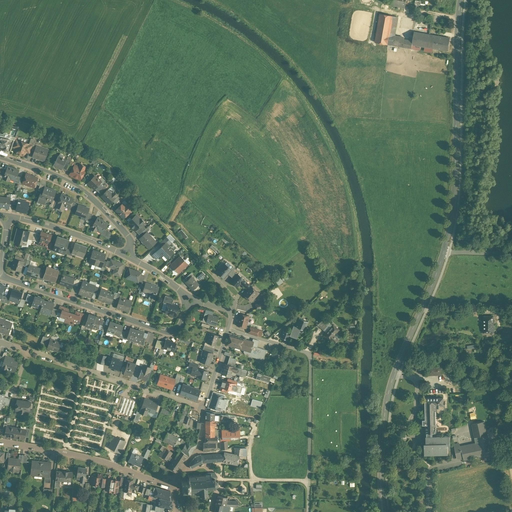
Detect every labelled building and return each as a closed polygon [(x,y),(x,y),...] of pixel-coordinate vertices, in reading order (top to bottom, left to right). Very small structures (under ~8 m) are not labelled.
[(393,16),(380,14),(375,42),(388,44),(393,16)] [(404,37),(395,36),(398,17),(393,16),(388,44),(403,47),(404,39),(404,37)] [(413,40),(412,45),(432,48),(434,35),(414,32),(413,40)] [(450,38),(434,35),(432,48),(448,51),(450,38)] [(412,45),(413,40),(404,39),(403,47),(412,48),(412,45)] [(4,133),(3,134),(0,133),(0,146),(4,148),(3,150),(8,151),(9,145),(10,139),(11,137),(10,136),(8,135),(7,134),(6,133),(5,132),(4,133)] [(29,144),(18,140),(18,141),(16,148),(15,150),(16,152),(17,154),(19,155),(21,155),(23,155),(25,154),(26,152),(29,145),(29,144)] [(37,146),(36,145),(35,148),(32,157),(44,161),(48,150),(37,146)] [(62,159),(58,157),(53,165),(61,169),(62,168),(65,162),(66,161),(63,159),(64,159),(62,158),(62,159)] [(69,164),(66,170),(71,172),(74,166),(72,165),(73,163),(70,162),(69,164)] [(71,172),(70,175),(74,177),(79,180),(84,171),(85,168),(80,165),(79,168),(75,166),(74,166),(71,172)] [(18,171),(8,167),(6,172),(4,179),(9,181),(10,178),(15,180),(17,176),(18,171)] [(24,179),(23,183),(23,184),(34,187),(35,184),(36,181),(37,178),(26,174),(24,179)] [(94,176),(88,183),(95,189),(100,184),(103,187),(104,185),(106,183),(103,181),(104,180),(101,178),(99,180),(98,179),(94,176)] [(45,186),(40,184),(40,186),(38,191),(41,192),(41,191),(44,193),(46,188),(45,187),(45,186)] [(103,187),(98,192),(100,194),(106,188),(104,185),(103,187)] [(111,187),(102,196),(109,203),(112,200),(112,201),(118,195),(114,191),(114,190),(114,189),(112,187),(111,187)] [(56,191),(46,188),(44,193),(41,191),(41,192),(37,202),(45,204),(46,199),(52,201),(56,191)] [(56,207),(56,208),(61,210),(63,206),(70,208),(73,201),(73,200),(61,195),(58,202),(56,207)] [(7,198),(0,197),(0,206),(5,208),(9,209),(10,200),(11,198),(10,198),(7,198)] [(19,201),(18,201),(17,205),(16,210),(26,212),(28,203),(24,202),(19,201)] [(122,203),(116,210),(123,218),(130,212),(130,211),(133,208),(129,204),(126,207),(122,203)] [(89,209),(78,205),(75,214),(86,218),(87,213),(89,209)] [(132,220),(129,223),(131,225),(131,226),(133,228),(135,231),(144,223),(143,222),(144,222),(142,219),(141,220),(136,215),(131,219),(132,220)] [(107,224),(97,218),(95,223),(94,223),(91,229),(96,232),(97,230),(101,232),(100,234),(109,240),(112,233),(104,228),(107,224)] [(144,223),(135,231),(139,235),(142,232),(146,229),(144,226),(145,225),(144,223)] [(181,229),(177,232),(183,240),(188,236),(181,229)] [(28,233),(17,230),(15,241),(23,243),(23,244),(24,244),(25,244),(27,238),(28,233)] [(35,233),(28,231),(28,233),(27,238),(33,240),(35,233)] [(51,235),(41,232),(40,235),(38,241),(39,241),(38,242),(39,242),(38,244),(46,247),(47,245),(48,245),(49,242),(51,235)] [(147,232),(144,234),(139,239),(149,249),(156,242),(147,232)] [(68,240),(58,237),(58,236),(57,236),(55,244),(53,250),(64,253),(66,248),(69,240),(68,240)] [(166,237),(158,244),(160,247),(165,243),(169,240),(166,237)] [(160,247),(155,252),(159,256),(161,258),(164,254),(168,258),(174,252),(168,246),(169,246),(172,243),(170,241),(166,244),(165,243),(160,247)] [(178,249),(172,243),(169,246),(175,252),(178,249)] [(86,248),(75,244),(74,250),(72,253),(73,253),(83,256),(86,248)] [(217,253),(220,250),(212,244),(209,247),(217,253)] [(99,254),(92,251),(90,257),(88,263),(95,265),(99,254)] [(99,254),(95,265),(102,267),(104,261),(106,256),(99,254)] [(171,264),(170,265),(174,269),(184,260),(180,255),(171,264)] [(23,261),(14,259),(11,268),(20,271),(22,265),(23,262),(23,261)] [(124,264),(111,260),(110,262),(108,267),(114,269),(113,274),(120,276),(124,264)] [(184,260),(174,269),(178,273),(188,264),(184,260)] [(29,265),(28,267),(26,275),(37,278),(40,268),(29,265)] [(225,265),(223,268),(222,267),(220,267),(219,268),(219,270),(218,272),(224,277),(227,274),(231,270),(230,269),(225,265)] [(46,270),(43,278),(49,280),(53,269),(47,267),(46,270)] [(236,269),(233,267),(230,269),(231,270),(227,274),(230,276),(236,269)] [(46,270),(40,268),(37,278),(43,280),(43,278),(46,270)] [(58,271),(53,269),(49,280),(55,282),(58,271)] [(129,269),(126,278),(138,282),(138,281),(140,275),(141,273),(129,269)] [(236,269),(230,276),(233,279),(237,274),(237,275),(239,272),(236,269)] [(233,279),(231,281),(238,286),(240,283),(247,289),(250,286),(237,275),(237,274),(233,279)] [(73,279),(63,275),(60,284),(67,286),(67,287),(70,288),(72,284),(74,279),(73,279)] [(277,276),(272,279),(277,286),(282,283),(277,276)] [(191,277),(187,280),(185,282),(192,289),(198,284),(191,277)] [(89,284),(82,281),(80,287),(78,293),(85,295),(89,284)] [(158,287),(145,283),(144,287),(143,291),(143,292),(149,294),(148,298),(154,300),(158,287)] [(89,284),(85,295),(92,298),(94,292),(96,286),(89,284)] [(259,293),(250,286),(247,289),(243,294),(251,302),(259,293)] [(22,294),(12,290),(10,296),(7,295),(7,297),(5,302),(8,304),(10,299),(19,302),(20,299),(22,294)] [(113,295),(101,290),(98,299),(111,304),(113,298),(114,295),(113,295)] [(173,298),(166,296),(165,295),(163,302),(168,304),(171,305),(174,298),(173,298)] [(44,299),(34,296),(34,297),(32,303),(31,305),(41,308),(43,300),(44,300),(44,299)] [(120,298),(119,300),(116,308),(128,311),(131,304),(127,303),(128,301),(120,298)] [(44,300),(43,300),(41,308),(40,310),(50,313),(51,314),(52,308),(54,303),(44,300)] [(168,304),(165,311),(166,313),(167,313),(167,314),(169,315),(170,314),(174,316),(176,315),(176,313),(176,312),(177,308),(177,307),(171,305),(168,304)] [(68,309),(63,307),(61,313),(60,316),(65,318),(64,322),(67,323),(68,324),(71,313),(67,311),(68,309)] [(58,310),(52,308),(51,314),(50,313),(50,315),(56,317),(57,312),(58,310)] [(76,314),(71,313),(68,324),(69,324),(72,325),(73,321),(79,323),(80,319),(82,314),(77,312),(76,314)] [(96,317),(89,314),(89,315),(87,321),(85,325),(86,326),(92,328),(96,317)] [(218,317),(208,314),(206,321),(216,324),(218,317)] [(249,316),(240,314),(237,325),(246,328),(249,316)] [(493,316),(485,316),(485,323),(484,323),(484,332),(493,332),(493,316)] [(101,318),(96,317),(92,328),(97,329),(100,330),(101,327),(103,321),(103,319),(101,319),(101,318)] [(2,319),(0,318),(0,330),(2,331),(2,333),(7,334),(8,329),(9,329),(9,328),(9,327),(11,328),(12,324),(1,321),(2,319)] [(308,322),(299,318),(295,327),(293,326),(290,334),(290,335),(296,337),(300,329),(305,331),(308,322)] [(330,323),(324,319),(317,325),(321,328),(324,324),(327,326),(328,325),(330,323)] [(108,326),(106,331),(107,331),(106,333),(106,334),(112,336),(114,333),(113,333),(117,323),(110,321),(108,326)] [(123,326),(117,323),(113,333),(114,333),(120,335),(119,336),(120,336),(121,331),(123,326)] [(333,325),(330,328),(328,325),(327,326),(323,330),(326,332),(324,335),(330,340),(331,339),(336,343),(338,340),(334,335),(338,330),(333,325)] [(259,330),(250,327),(248,333),(257,335),(259,330)] [(137,331),(130,328),(129,332),(127,339),(133,341),(137,331)] [(144,333),(137,331),(133,341),(140,343),(142,337),(144,333)] [(290,334),(283,331),(282,331),(283,331),(280,337),(280,338),(281,337),(287,340),(288,341),(288,340),(290,335),(290,334)] [(218,335),(210,333),(207,343),(215,345),(218,335)] [(252,342),(243,339),(229,335),(227,345),(243,350),(250,352),(251,352),(252,346),(256,347),(257,344),(253,343),(253,342),(252,342)] [(49,338),(43,336),(40,343),(47,345),(49,338)] [(61,342),(50,339),(47,348),(57,352),(61,342)] [(176,343),(166,340),(165,343),(163,348),(164,348),(173,351),(176,343)] [(256,347),(252,346),(251,352),(250,352),(249,356),(263,360),(266,350),(256,347)] [(213,353),(204,350),(204,351),(203,351),(200,362),(209,365),(213,353)] [(2,357),(0,363),(0,366),(3,366),(6,356),(7,357),(8,354),(4,353),(2,357)] [(106,357),(100,355),(97,362),(104,364),(106,357)] [(7,357),(6,356),(3,366),(7,367),(10,368),(10,370),(14,372),(17,362),(13,361),(14,359),(7,357)] [(117,359),(112,358),(110,366),(109,366),(112,367),(116,369),(119,370),(122,361),(117,359)] [(135,365),(127,363),(126,368),(124,373),(128,374),(132,375),(135,365)] [(149,367),(143,364),(143,367),(139,378),(146,380),(150,370),(150,369),(151,367),(149,367)] [(208,371),(197,368),(197,369),(193,367),(191,375),(197,376),(197,377),(206,379),(208,371)] [(441,367),(428,367),(428,375),(441,374),(441,373),(441,367)] [(232,371),(223,368),(221,374),(230,377),(232,371)] [(175,379),(161,375),(157,384),(172,389),(173,384),(175,379)] [(231,383),(223,380),(221,386),(221,387),(229,390),(234,391),(236,385),(236,384),(231,383)] [(200,389),(183,383),(179,393),(197,400),(200,389)] [(224,396),(214,393),(213,394),(217,396),(215,401),(218,402),(219,398),(223,399),(224,396)] [(118,411),(121,412),(125,401),(134,404),(135,401),(123,397),(118,411)] [(436,437),(433,437),(432,433),(436,433),(436,411),(437,411),(439,412),(442,412),(442,411),(445,411),(445,404),(443,404),(443,398),(425,398),(425,420),(423,420),(423,425),(425,425),(426,433),(427,433),(427,437),(426,437),(426,444),(424,444),(425,454),(427,454),(431,454),(431,453),(434,453),(434,454),(438,454),(438,453),(442,453),(442,454),(446,454),(446,453),(448,453),(448,444),(450,444),(450,437),(448,437),(448,436),(444,436),(444,437),(440,437),(440,435),(436,435),(436,437)] [(158,404),(145,399),(140,413),(141,413),(146,414),(147,411),(148,410),(155,412),(155,411),(157,405),(158,404)] [(22,401),(17,400),(15,410),(19,411),(19,414),(24,414),(25,412),(29,412),(31,402),(26,401),(26,402),(22,401)] [(134,404),(125,401),(121,412),(130,416),(134,404)] [(215,402),(211,401),(209,407),(217,410),(219,404),(217,403),(218,402),(215,401),(215,402)] [(193,426),(184,423),(186,416),(187,416),(189,409),(190,406),(185,405),(184,407),(180,421),(178,421),(176,425),(182,427),(181,428),(193,432),(193,431),(196,432),(196,431),(200,432),(200,428),(193,426)] [(171,412),(162,408),(160,412),(169,416),(171,412)] [(147,411),(146,414),(156,418),(158,412),(155,411),(155,412),(148,410),(147,411)] [(215,414),(206,412),(205,424),(214,425),(215,420),(214,420),(215,416),(215,414)] [(187,416),(186,416),(184,423),(193,426),(194,421),(191,420),(191,418),(187,416)] [(475,443),(454,447),(456,457),(463,456),(464,460),(482,456),(491,454),(486,435),(487,435),(484,421),(471,424),(475,443)] [(214,425),(205,424),(205,436),(218,436),(218,429),(215,429),(214,425)] [(7,427),(6,427),(5,434),(5,436),(15,438),(16,428),(7,427)] [(26,430),(16,428),(15,438),(24,439),(25,437),(26,430)] [(173,435),(167,432),(163,441),(174,446),(178,437),(173,435)] [(125,442),(115,437),(115,436),(114,436),(109,447),(110,447),(110,448),(119,452),(119,451),(120,452),(125,441),(125,442)] [(180,437),(179,437),(178,437),(174,446),(178,448),(180,445),(183,447),(186,442),(187,442),(187,441),(180,437)] [(187,442),(186,442),(183,447),(181,450),(183,451),(189,456),(197,444),(188,441),(187,442)] [(213,443),(203,443),(203,452),(216,450),(215,442),(213,443)] [(173,453),(164,447),(162,451),(164,452),(170,457),(173,453)] [(187,455),(180,450),(179,452),(176,457),(183,462),(187,455)] [(170,457),(164,452),(162,451),(159,455),(167,460),(168,459),(172,462),(174,459),(170,457)] [(233,454),(224,452),(223,462),(230,464),(231,460),(232,460),(233,454)] [(136,455),(132,453),(128,461),(139,466),(143,458),(136,455)] [(234,454),(233,454),(232,460),(231,460),(230,464),(238,465),(240,455),(238,455),(234,454)] [(201,455),(195,457),(189,464),(191,469),(202,463),(201,455)] [(10,458),(9,458),(9,461),(8,468),(14,468),(13,470),(18,471),(19,462),(15,461),(15,459),(10,458)] [(172,462),(169,468),(176,472),(181,465),(178,462),(175,460),(174,459),(172,462)] [(43,463),(33,462),(32,474),(48,476),(49,471),(43,470),(43,463)] [(87,468),(78,467),(76,476),(81,476),(85,477),(86,477),(87,468)] [(71,472),(56,471),(55,481),(59,481),(71,481),(71,472)] [(199,476),(194,476),(194,475),(193,475),(193,476),(189,476),(188,475),(188,476),(189,477),(189,479),(188,479),(187,480),(187,481),(181,481),(182,490),(189,489),(190,494),(189,495),(190,494),(194,494),(194,495),(195,495),(195,494),(200,494),(200,495),(199,496),(200,497),(201,496),(207,495),(208,496),(209,495),(208,494),(207,489),(211,488),(211,489),(212,489),(212,488),(214,488),(215,489),(216,489),(215,488),(217,486),(218,486),(218,485),(217,485),(217,482),(218,481),(218,480),(217,481),(215,479),(215,478),(214,478),(215,474),(212,474),(211,473),(210,474),(206,475),(205,474),(204,475),(200,476),(200,475),(199,475),(199,476)] [(102,474),(98,474),(97,477),(94,477),(94,476),(92,485),(104,487),(106,479),(102,478),(102,474)] [(133,480),(126,479),(124,489),(124,491),(131,492),(132,488),(132,484),(133,480)] [(148,488),(139,485),(139,486),(132,484),(132,488),(138,490),(138,491),(147,494),(148,489),(148,488)] [(170,491),(156,487),(155,487),(154,492),(150,490),(148,494),(149,494),(154,496),(159,497),(160,498),(160,497),(170,500),(170,491)] [(172,501),(159,498),(159,497),(154,496),(149,494),(148,499),(158,501),(158,506),(165,507),(171,508),(172,501)] [(227,497),(218,496),(216,503),(226,505),(229,506),(237,507),(238,501),(227,501),(227,497)] [(224,511),(226,505),(216,503),(214,511),(224,511)]
